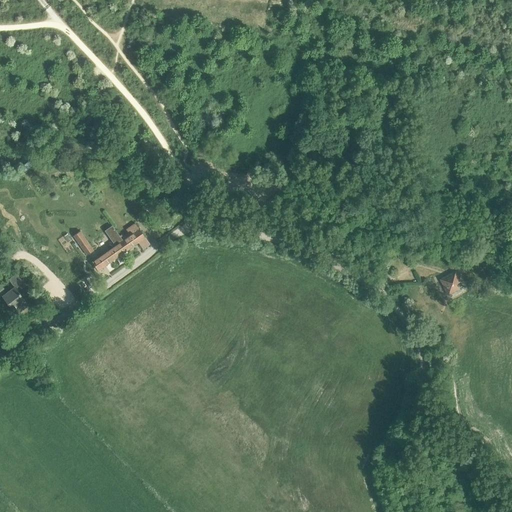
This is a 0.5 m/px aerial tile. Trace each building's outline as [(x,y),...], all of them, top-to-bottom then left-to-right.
[(180,216),(180,224),(192,224),(192,216),(180,216)] [(147,224),(152,231),(161,225),(156,218),(147,224)] [(121,235),(119,237),(121,239),(120,239),(122,242),(121,242),(123,245),(122,246),(125,251),(138,243),(142,249),(150,244),(135,224),(128,229),(130,232),(123,237),(121,235)] [(80,231),(74,235),(87,255),(94,251),(80,231)] [(115,246),(91,262),(97,271),(125,251),(122,246),(123,245),(121,242),(122,242),(120,239),(121,239),(119,237),(117,233),(110,238),(115,246)] [(117,276),(133,264),(128,257),(112,269),(117,276)] [(176,270),(183,265),(178,257),(171,262),(176,270)] [(439,279),(447,295),(458,290),(455,284),(460,282),(455,271),(439,279)] [(2,297),(9,307),(12,305),(19,313),(29,305),(18,291),(24,286),(15,274),(8,280),(14,287),(2,297)]
